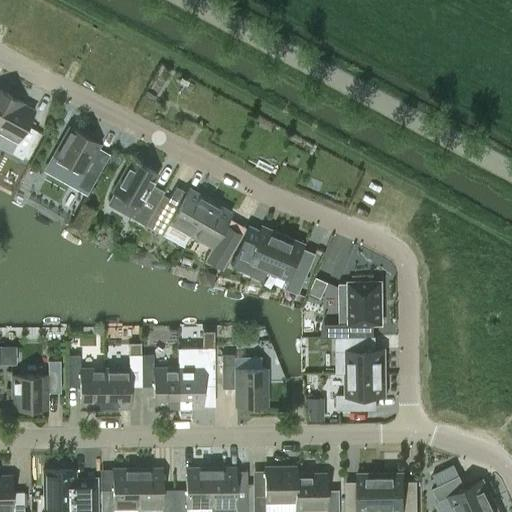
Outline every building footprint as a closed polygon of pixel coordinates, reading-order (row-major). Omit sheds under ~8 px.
[(0,108),(8,94),(0,89),(0,108)] [(26,125),(34,111),(22,104),(23,102),(8,94),(0,108),(0,130),(18,141),(11,153),(21,159),(36,131),(26,125)] [(97,147),(99,143),(70,127),(53,156),(84,173),(77,186),(88,191),(109,154),(97,147)] [(113,192),(106,203),(130,217),(134,220),(144,226),(156,205),(161,196),(148,188),(157,173),(132,159),(113,192)] [(190,235),(209,201),(188,189),(186,192),(175,187),(152,229),(162,234),(169,222),(190,235)] [(209,201),(190,235),(212,247),(205,259),(215,265),(222,269),(241,235),(224,225),(230,213),(209,201)] [(239,247),(231,266),(243,271),(246,266),(267,275),(284,235),(262,226),(251,253),(239,247)] [(284,235),(267,275),(287,284),(284,292),(297,297),(306,276),(294,270),(305,244),(284,235)] [(316,277),(309,292),(321,297),(327,282),(316,277)] [(380,281),(348,281),(349,327),(349,336),(372,336),(372,327),(380,327),(380,281)] [(335,336),(335,372),(345,372),(381,372),(380,345),(372,345),(372,336),(349,336),(335,336)] [(128,369),(104,369),(104,407),(129,407),(128,385),(140,385),(140,355),(140,344),(128,344),(128,355),(128,369)] [(177,348),(177,368),(178,407),(202,406),(202,385),(214,385),(214,347),(177,348)] [(223,367),(224,387),(236,387),(236,406),(265,406),(264,368),(236,368),(235,353),(223,353),(223,367)] [(67,355),(67,366),(79,366),(79,355),(67,355)] [(152,355),(140,355),(140,385),(153,385),(153,407),(178,407),(177,368),(152,368),(152,355)] [(46,408),(46,392),(60,392),(60,360),(48,360),(48,375),(12,375),(12,409),(46,408)] [(79,366),(67,366),(67,387),(79,386),(79,391),(80,407),(104,407),(104,369),(103,369),(79,369),(79,366)] [(335,393),(335,408),(381,408),(381,372),(345,372),(345,393),(335,393)] [(210,468),(210,506),(210,511),(246,511),(246,489),(234,489),(234,467),(210,468)] [(264,511),(264,501),(294,501),(295,474),(295,467),(264,467),(264,483),(252,483),(252,511),(264,511)] [(161,468),(136,469),(137,507),(162,507),(161,511),(173,511),(173,489),(161,490),(161,468)] [(173,489),(173,511),(185,511),(186,507),(210,506),(210,468),(185,468),(185,489),(173,489)] [(100,511),(112,511),(112,507),(137,507),(136,469),(112,469),(112,491),(100,491),(100,511)] [(40,498),(40,511),(97,511),(97,493),(97,477),(73,477),(73,470),(44,470),(44,498),(40,498)] [(358,481),(343,482),(343,511),(358,511),(359,510),(380,510),(380,499),(380,471),(358,471),(358,481)] [(402,471),(380,471),(380,499),(380,510),(402,510),(402,511),(417,511),(417,481),(402,481),(402,471)] [(326,507),(326,490),(325,474),(295,474),(294,501),(294,508),(295,507),(326,507)] [(11,476),(0,475),(0,508),(4,508),(3,511),(22,511),(22,490),(11,490),(11,476)] [(459,475),(433,488),(439,501),(447,497),(453,511),(465,511),(469,511),(492,499),(481,477),(464,486),(459,475)] [(469,511),(465,511),(498,511),(495,504),(492,499),(469,511)]
